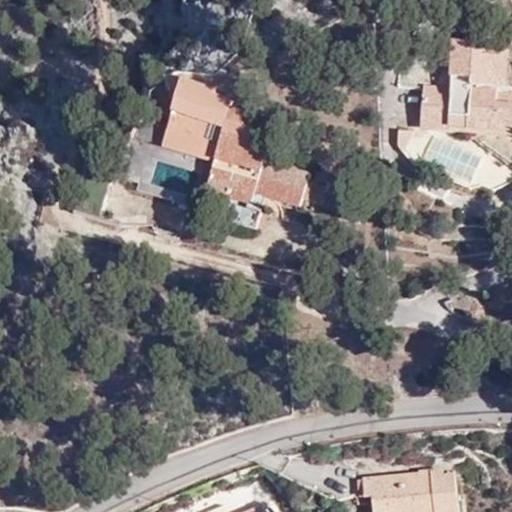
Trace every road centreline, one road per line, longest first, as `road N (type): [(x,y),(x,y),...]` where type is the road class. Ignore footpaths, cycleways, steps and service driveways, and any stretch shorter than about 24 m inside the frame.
road 1 (residential): [(73,222),(511,342)]
road 2 (residential): [(85,511),(175,470),(317,423),(455,402),(511,403)]
road 3 (track): [(73,222),(103,72),(106,0)]
road 4 (unknown): [(511,206),(419,179),(395,153)]
